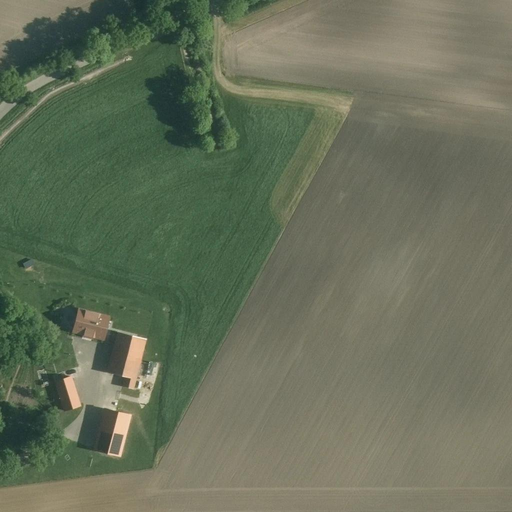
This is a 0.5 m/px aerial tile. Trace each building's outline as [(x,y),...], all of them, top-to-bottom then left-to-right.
[(25,268),(34,264),(32,259),(22,263),(25,268)] [(70,315),(65,331),(100,341),(108,317),(79,308),(76,317),(70,315)] [(150,319),(119,311),(103,371),(122,376),(120,385),(131,388),(141,352),(145,353),(146,349),(142,348),(150,319)] [(69,374),(53,379),(62,409),(79,404),(69,374)] [(129,415),(104,408),(94,448),(119,455),(129,415)]
